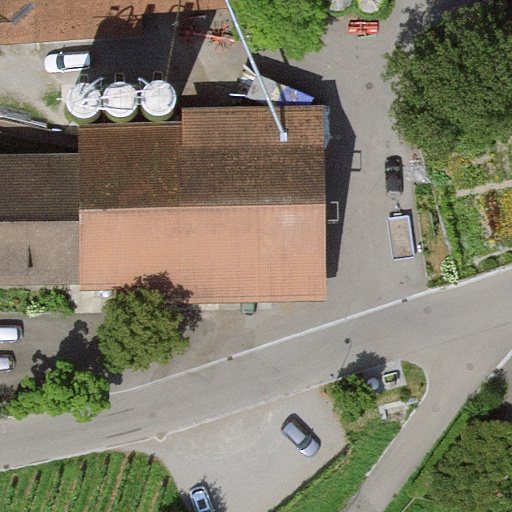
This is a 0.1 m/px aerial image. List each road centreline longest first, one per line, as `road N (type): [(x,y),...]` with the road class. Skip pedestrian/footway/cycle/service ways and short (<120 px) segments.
road 1 (unclassified): [(0,446),(103,430),(385,338),(474,323),(511,305)]
road 2 (track): [(418,0),(376,119),(385,338)]
